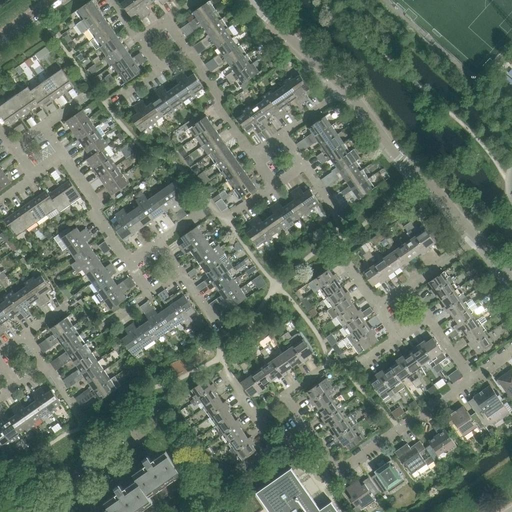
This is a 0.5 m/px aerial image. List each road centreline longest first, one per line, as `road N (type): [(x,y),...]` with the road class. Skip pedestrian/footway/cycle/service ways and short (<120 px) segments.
road 1 (residential): [(305,425),(337,472),(472,378)]
road 2 (residential): [(347,91),(476,236)]
road 3 (residential): [(158,242),(213,204),(223,220),(273,185)]
road 4 (residential): [(249,0),(347,91)]
road 5 (residential): [(128,262),(62,156)]
road 6 (residential): [(253,155),(187,51)]
road 7 (residential): [(48,511),(144,438)]
